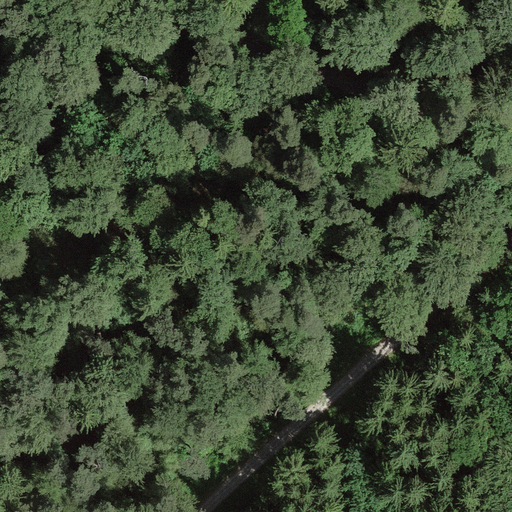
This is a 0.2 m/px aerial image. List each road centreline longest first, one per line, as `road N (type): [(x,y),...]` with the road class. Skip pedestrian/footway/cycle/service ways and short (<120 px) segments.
road 1 (track): [(511,247),(206,511)]
road 2 (track): [(142,0),(511,141)]
